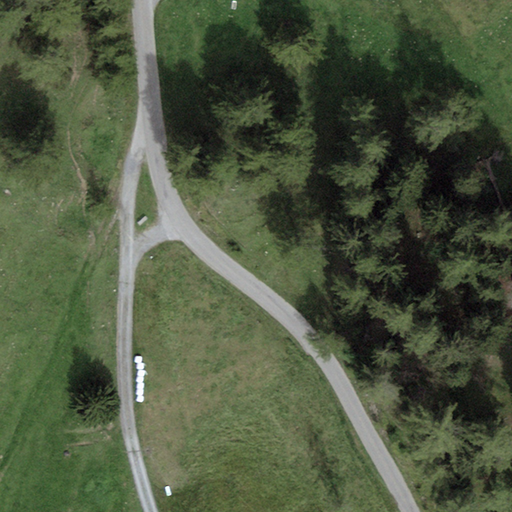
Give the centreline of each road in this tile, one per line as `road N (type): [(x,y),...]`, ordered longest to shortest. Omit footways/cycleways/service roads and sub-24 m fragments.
road 1 (unclassified): [(142,0),(150,116),(179,227),(325,352),(411,511)]
road 2 (track): [(150,116),(130,178),(123,336),(132,450),(150,511)]
